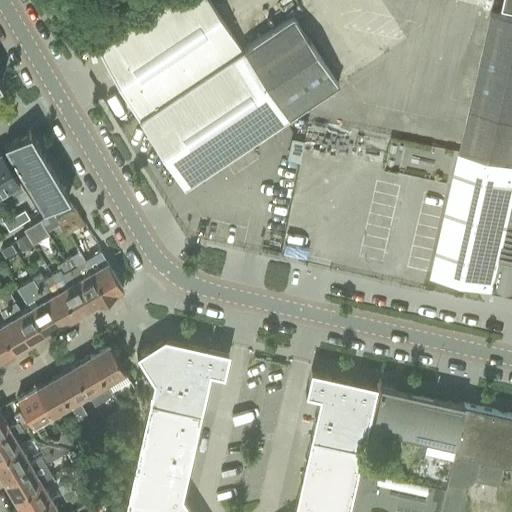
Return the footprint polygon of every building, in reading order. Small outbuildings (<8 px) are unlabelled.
[(166,0),(96,47),(137,116),(241,49),(208,0),(166,0)] [(511,162),(511,14),(490,10),(458,150),(511,162)] [(241,49),(137,116),(183,186),(337,83),(292,15),(241,49)] [(28,131),(3,146),(23,179),(48,164),(49,163),(48,162),(47,162),(46,163),(42,156),(42,155),(44,155),(43,154),(42,155),(38,148),(39,147),(38,147),(37,148),(33,141),(35,140),(29,130),(28,131)] [(0,150),(0,195),(3,201),(23,189),(0,150)] [(430,272),(492,287),(499,255),(511,198),(511,162),(458,150),(430,272)] [(48,164),(23,179),(41,210),(42,211),(67,197),(68,196),(61,184),(60,185),(59,185),(55,178),(56,178),(57,177),(57,176),(56,177),(55,177),(51,171),(51,170),(52,170),(49,163),(48,164)] [(511,198),(499,255),(492,287),(511,291),(511,198)] [(69,200),(51,212),(58,225),(62,231),(63,230),(81,219),(69,200)] [(13,216),(18,224),(29,218),(23,209),(13,216)] [(18,224),(13,216),(10,210),(0,216),(0,217),(8,230),(18,224)] [(51,212),(39,219),(45,229),(46,231),(47,232),(50,230),(57,225),(58,225),(51,212)] [(39,219),(23,228),(25,232),(32,243),(48,234),(47,232),(46,231),(45,229),(39,219)] [(24,234),(14,240),(19,249),(29,243),(24,234)] [(98,265),(89,270),(106,298),(122,289),(95,242),(87,246),(98,265)] [(10,244),(0,249),(0,250),(4,257),(14,250),(10,244)] [(71,255),(63,260),(91,307),(106,298),(89,270),(82,274),(71,255)] [(58,269),(50,273),(59,287),(75,316),(91,307),(63,260),(56,264),(58,269)] [(41,274),(33,279),(60,325),(75,316),(59,287),(50,273),(43,278),(41,274)] [(25,283),(18,288),(28,306),(45,334),(60,325),(33,279),(25,283)] [(9,292),(2,296),(29,343),(45,334),(28,306),(20,310),(9,292)] [(0,311),(4,319),(0,321),(0,328),(14,352),(29,343),(2,296),(0,293),(0,311)] [(0,360),(14,352),(0,328),(0,360)] [(148,399),(122,511),(346,511),(361,447),(375,385),(375,383),(310,368),(304,392),(318,395),(309,435),(291,511),(191,511),(180,494),(200,410),(209,370),(223,374),(228,350),(163,335),(135,353),(152,379),(148,399)] [(108,343),(89,354),(106,383),(125,372),(108,343)] [(89,354),(71,365),(88,393),(94,404),(112,394),(106,383),(89,354)] [(71,365),(53,376),(69,404),(80,423),(88,418),(78,399),(79,399),(88,393),(71,365)] [(53,376),(35,386),(51,415),(69,404),(53,376)] [(350,511),(437,511),(443,489),(462,403),(379,384),(350,511)] [(51,415),(35,386),(16,397),(33,426),(51,415)] [(503,462),(511,464),(511,414),(462,403),(443,489),(464,494),(463,488),(474,480),(498,485),(503,462)] [(103,417),(110,430),(127,421),(120,408),(103,417)] [(0,431),(8,427),(0,412),(0,431)] [(98,425),(86,433),(92,442),(104,434),(98,425)] [(0,431),(0,455),(19,445),(8,427),(0,431)] [(76,434),(73,445),(84,447),(92,442),(86,433),(84,429),(76,434)] [(60,430),(58,440),(73,445),(76,434),(60,430)] [(46,444),(40,448),(44,454),(57,447),(47,444),(46,444)] [(0,455),(0,475),(2,479),(30,463),(19,445),(0,455)] [(44,454),(41,456),(45,463),(68,450),(57,447),(44,454)] [(30,463),(2,479),(13,497),(40,481),(51,475),(45,464),(41,456),(30,463)] [(68,479),(57,486),(61,493),(72,487),(68,479)] [(13,497),(21,511),(29,511),(51,499),(40,481),(13,497)] [(72,487),(61,493),(65,500),(76,494),(72,487)] [(461,511),(465,498),(464,494),(443,489),(437,511),(461,511)] [(29,511),(58,511),(51,499),(29,511)]
